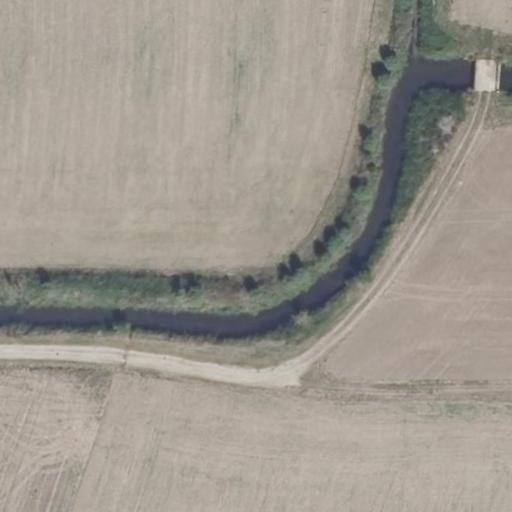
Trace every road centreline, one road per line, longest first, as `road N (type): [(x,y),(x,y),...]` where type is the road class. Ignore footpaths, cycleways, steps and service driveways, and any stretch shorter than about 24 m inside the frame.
road 1 (track): [(0,345),(388,397),(511,396)]
road 2 (track): [(276,381),(315,356),(365,305),(473,127),(486,94),(488,41),(443,18),(445,0)]
